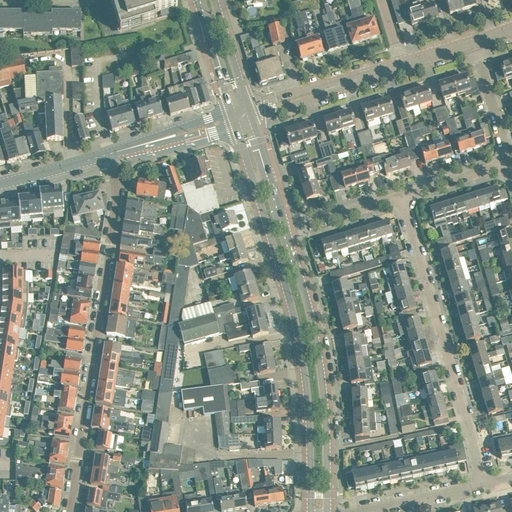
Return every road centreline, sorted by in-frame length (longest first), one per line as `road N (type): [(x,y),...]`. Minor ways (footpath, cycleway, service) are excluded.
road 1 (secondary): [(234,124),(299,343),(310,511)]
road 2 (residential): [(70,511),(115,197),(108,154)]
road 3 (residential): [(482,487),(401,196)]
road 4 (secondary): [(326,511),(314,337),(286,231)]
road 5 (tertiary): [(108,154),(234,124)]
road 6 (tertiary): [(230,111),(108,154)]
road 7 (residential): [(472,42),(508,164)]
road 8 (residential): [(286,231),(401,196)]
